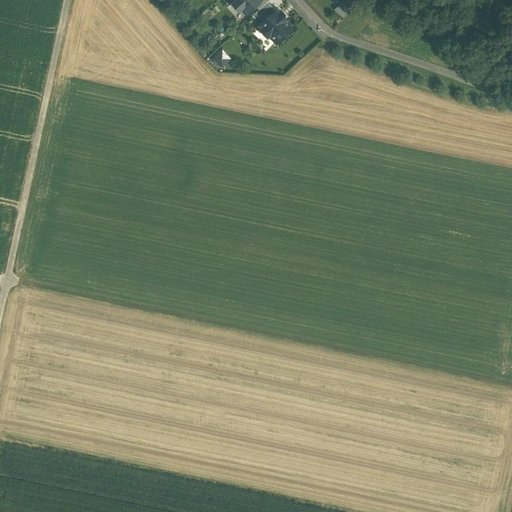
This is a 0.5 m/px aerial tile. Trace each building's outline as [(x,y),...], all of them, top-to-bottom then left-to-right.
[(267,1),(268,0),(229,0),(239,11),(246,5),(250,9),(255,5),(259,9),(267,1)] [(342,0),(334,9),(343,17),(351,8),(343,0),(342,0)] [(259,9),(255,12),(263,21),(275,10),(267,1),(259,9)] [(263,21),(259,24),(262,27),(260,29),(267,36),(268,34),(276,42),(292,27),(276,9),(275,10),(263,21)] [(221,47),(211,57),(221,67),(231,58),(221,47)]
